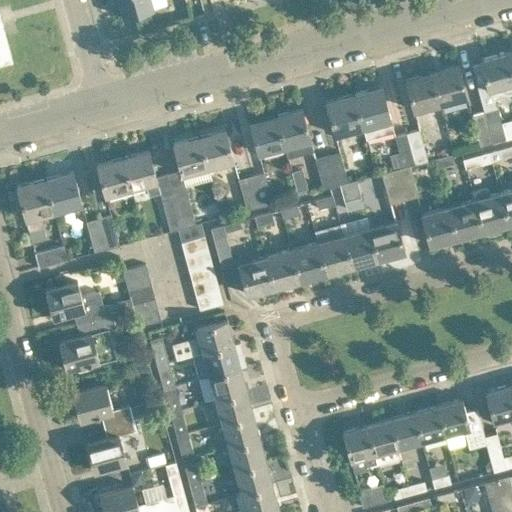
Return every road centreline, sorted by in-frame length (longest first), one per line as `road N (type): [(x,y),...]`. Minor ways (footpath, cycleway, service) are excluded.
road 1 (residential): [(94,103),(488,0)]
road 2 (residential): [(293,412),(275,341),(278,323),(297,301),(511,246)]
road 3 (residential): [(293,412),(511,352)]
road 4 (residential): [(48,463),(0,282)]
